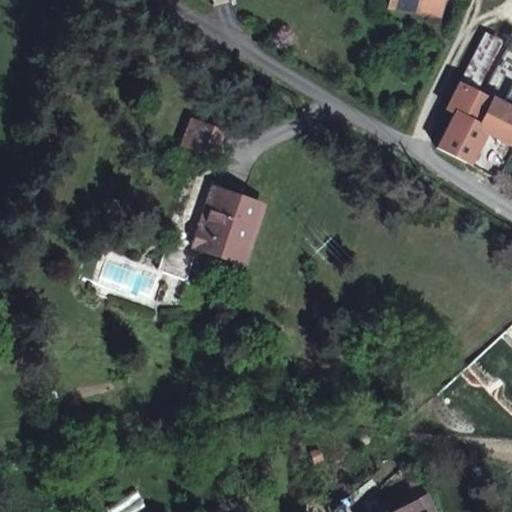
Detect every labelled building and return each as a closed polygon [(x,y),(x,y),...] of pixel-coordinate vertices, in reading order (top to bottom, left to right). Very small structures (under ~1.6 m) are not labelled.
[(511,114),(476,92),(503,40),(478,28),(471,42),(477,45),(446,109),(455,114),(436,148),(468,166),(486,131),(511,145),(511,114)] [(409,132),(420,109),(404,101),(393,123),(409,132)] [(226,130),(205,122),(194,152),(215,160),(226,130)] [(186,247),(240,265),(259,206),(213,189),(198,229),(193,227),(186,247)] [(161,247),(152,274),(184,284),(192,256),(161,247)] [(392,511),(440,511),(432,495),(392,511)]
